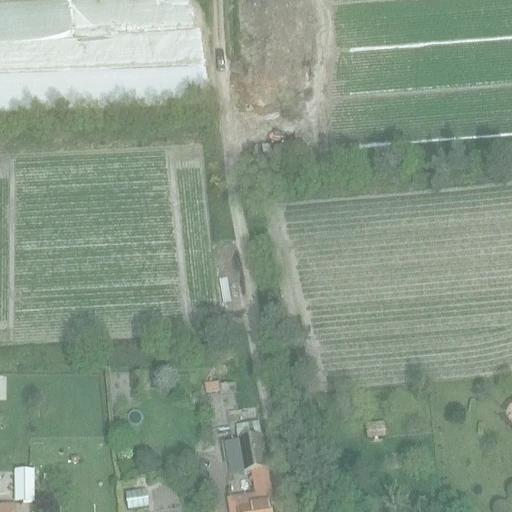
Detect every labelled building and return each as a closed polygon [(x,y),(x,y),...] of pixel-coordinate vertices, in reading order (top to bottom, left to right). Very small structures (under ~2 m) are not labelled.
[(216,385),(204,386),(206,396),(217,395),(216,385)] [(233,385),(219,386),(220,395),(234,394),(233,385)] [(246,431),(236,432),(238,443),(236,444),(242,475),(251,474),(255,496),(247,498),(225,502),(227,511),(269,511),(269,507),(274,506),(259,427),(245,429),(246,431)] [(385,428),(367,429),(368,441),(386,439),(385,428)] [(13,472),(14,503),(33,503),(32,472),(13,472)] [(125,495),(127,511),(130,511),(148,510),(146,493),(125,495)]
